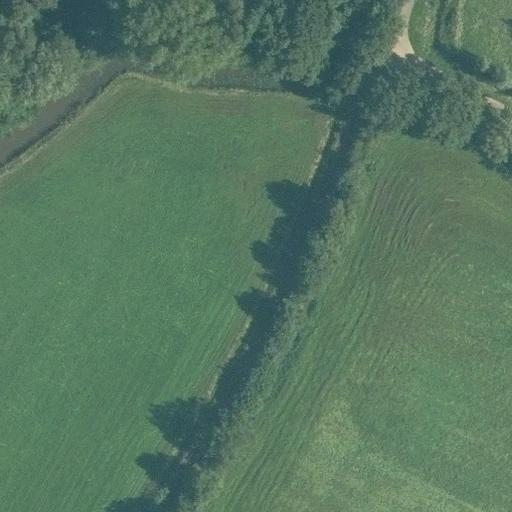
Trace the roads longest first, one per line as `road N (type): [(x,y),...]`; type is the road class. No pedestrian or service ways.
road 1 (track): [(396,53),(364,93),(263,339),(160,511)]
road 2 (unclassified): [(511,116),(396,53),(404,0)]
